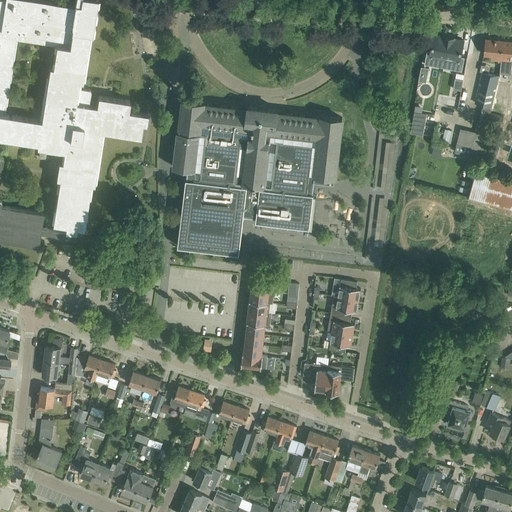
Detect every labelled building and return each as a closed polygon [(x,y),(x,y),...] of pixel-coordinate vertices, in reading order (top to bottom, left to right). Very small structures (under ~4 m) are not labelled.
[(0,239),(38,245),(40,231),(74,236),(74,231),(76,232),(77,226),(83,227),(90,183),(94,183),(102,130),(140,136),(142,122),(146,123),(147,113),(128,110),(129,100),(98,95),(96,111),(88,109),(90,91),(90,90),(90,89),(89,89),(89,88),(88,88),(78,86),(79,80),(82,81),(90,34),(92,35),(97,0),(75,0),(74,6),(34,0),(5,0),(0,35),(0,239)] [(443,67),(449,37),(444,36),(434,35),(431,51),(427,50),(424,64),(434,66),(435,57),(444,59),(443,67)] [(454,38),(449,37),(443,67),(445,59),(454,61),(452,69),(462,71),(464,57),(460,56),(463,40),(454,38)] [(501,70),(502,70),(503,66),(504,61),(503,60),(503,58),(506,58),(506,52),(508,53),(509,41),(485,39),(484,55),(490,56),(490,60),(497,61),(497,62),(501,63),(501,70)] [(503,66),(502,70),(511,71),(511,67),(511,41),(509,41),(508,53),(506,52),(506,58),(503,58),(503,60),(504,61),(503,66)] [(420,71),(418,81),(426,82),(428,72),(420,71)] [(460,128),(454,153),(479,159),(485,134),(484,134),(486,122),(487,123),(489,114),(490,113),(491,106),(499,75),(482,72),(475,103),(483,104),(479,121),(477,120),(475,132),(460,128)] [(455,78),(453,88),(461,90),(463,79),(455,78)] [(334,177),(335,177),(342,117),(321,115),(321,117),(281,112),(281,109),(244,105),(183,95),(183,99),(180,123),(178,123),(178,130),(177,130),(172,167),(189,168),(188,177),(186,177),(178,245),(239,252),(244,213),(257,214),(256,219),(312,226),(315,194),(313,194),(314,179),(334,182),(334,177)] [(414,111),(411,132),(422,134),(426,114),(414,111)] [(489,114),(487,123),(501,126),(503,117),(503,116),(490,113),(489,114)] [(445,129),(442,140),(449,142),(451,130),(445,129)] [(485,134),(479,159),(490,161),(494,148),(489,147),(491,140),(494,130),(488,129),(486,134),(485,134)] [(389,190),(395,142),(386,141),(383,168),(376,167),(373,188),(389,190)] [(511,179),(476,169),(468,198),(511,210),(511,179)] [(385,245),(387,197),(378,197),(376,245),(385,245)] [(274,291),(275,280),(252,277),(252,278),(253,278),(251,288),(274,291)] [(341,279),(340,285),(339,286),(340,286),(338,296),(358,299),(360,289),(361,289),(361,288),(356,288),(357,281),(341,278),(341,279)] [(273,302),(274,291),(251,288),(250,299),(273,302)] [(358,299),(338,296),(334,295),(332,306),(331,312),(351,316),(352,310),(357,311),(357,310),(356,310),(358,299)] [(273,303),(273,302),(250,299),(248,310),(269,312),(270,302),(273,303)] [(272,312),(269,312),(248,310),(247,321),(248,321),(265,324),(270,324),(272,312)] [(355,323),(350,322),(351,316),(331,312),(329,319),(328,330),(332,331),(352,334),(354,324),(355,324),(355,323)] [(264,334),(265,324),(248,321),(246,332),(264,334)] [(0,327),(0,350),(4,352),(10,336),(7,335),(9,330),(0,327)] [(350,344),(352,334),(332,331),(331,341),(330,341),(330,342),(329,348),(345,351),(346,344),(351,345),(351,344),(350,344)] [(263,344),(264,334),(246,332),(245,342),(263,344)] [(205,338),(204,348),(211,349),(212,339),(205,338)] [(262,354),(263,344),(245,342),(244,352),(262,354)] [(450,344),(448,352),(456,354),(458,346),(450,344)] [(70,357),(60,356),(61,347),(46,345),(44,360),(60,362),(69,363),(76,364),(77,358),(78,348),(72,347),(70,357)] [(262,354),(244,352),(243,352),(241,365),(242,365),(242,364),(261,366),(260,367),(261,367),(266,367),(267,355),(263,355),(263,354),(262,354)] [(78,363),(74,376),(79,378),(80,375),(87,377),(95,380),(97,375),(98,372),(102,359),(89,354),(87,360),(85,359),(83,365),(78,363)] [(0,358),(0,366),(9,368),(10,360),(0,358)] [(116,363),(102,359),(98,372),(97,375),(98,372),(113,377),(116,370),(114,369),(116,363)] [(58,376),(60,362),(44,360),(42,374),(58,376)] [(327,390),(330,364),(328,364),(318,363),(305,362),(303,374),(316,376),(315,389),(316,388),(318,388),(318,390),(324,391),(324,389),(325,389),(325,390),(327,390)] [(355,367),(341,365),(330,364),(327,390),(339,391),(340,378),(353,380),(355,367)] [(129,383),(143,388),(147,374),(133,370),(129,383)] [(147,374),(143,388),(157,392),(161,379),(147,374)] [(60,383),(72,384),(74,384),(74,377),(60,376),(60,383)] [(446,378),(442,391),(449,394),(453,380),(446,378)] [(72,384),(56,382),(55,388),(41,386),(40,393),(37,393),(36,409),(47,410),(48,404),(53,404),(54,394),(63,395),(62,403),(70,404),(72,384)] [(114,405),(120,407),(128,385),(121,383),(114,405)] [(174,390),(172,397),(174,398),(172,403),(186,408),(188,403),(187,403),(192,389),(178,385),(177,390),(174,390)] [(105,396),(114,398),(116,391),(107,388),(105,396)] [(186,408),(184,413),(195,417),(198,406),(203,408),(206,400),(203,399),(205,394),(192,389),(187,403),(188,403),(186,408)] [(500,395),(487,389),(481,403),(494,409),(500,395)] [(153,412),(158,414),(165,395),(159,393),(153,412)] [(450,414),(447,423),(465,428),(469,418),(472,419),(474,411),(459,406),(460,403),(446,399),(443,409),(445,410),(444,413),(450,414)] [(216,412),(232,418),(236,405),(223,400),(221,406),(219,405),(216,412)] [(138,401),(136,407),(135,411),(140,413),(143,403),(138,401)] [(236,405),(232,418),(248,423),(250,416),(248,415),(250,409),(236,405)] [(84,423),(86,418),(88,411),(79,408),(77,413),(73,411),(70,418),(84,423)] [(209,411),(206,421),(207,421),(211,422),(214,413),(209,411)] [(99,426),(102,417),(90,412),(86,421),(99,426)] [(492,412),(490,415),(486,424),(492,427),(490,432),(504,437),(510,424),(503,421),(504,417),(492,412)] [(274,441),(281,420),(268,415),(266,421),(263,420),(261,428),(276,433),(274,441)] [(281,420),(274,441),(284,444),(286,436),(292,438),(295,431),(292,430),(294,425),(281,420)] [(202,436),(212,439),(217,425),(211,422),(207,421),(206,421),(203,430),(204,431),(202,436)] [(40,442),(43,444),(50,446),(52,428),(42,427),(40,442)] [(94,428),(91,434),(102,438),(104,432),(94,428)] [(235,455),(242,458),(251,433),(244,430),(235,455)] [(306,439),(305,443),(312,445),(310,453),(308,457),(308,461),(308,463),(313,465),(316,462),(319,456),(321,448),(326,435),(310,430),(306,439)] [(246,451),(252,453),(259,433),(254,431),(246,451)] [(137,432),(135,439),(146,443),(149,436),(137,432)] [(195,455),(201,436),(191,433),(185,452),(195,455)] [(326,435),(321,448),(337,453),(339,446),(337,445),(339,440),(326,435)] [(137,450),(144,453),(147,445),(141,443),(137,450)] [(50,446),(43,444),(40,452),(39,451),(38,453),(39,453),(38,456),(56,464),(62,451),(50,446)] [(348,458),(362,463),(367,448),(365,448),(364,448),(352,444),(348,458)] [(81,474),(92,478),(99,463),(87,458),(89,453),(86,451),(87,448),(80,445),(73,463),(80,466),(80,465),(84,466),(81,474)] [(367,448),(362,463),(359,471),(367,474),(370,465),(376,467),(380,454),(368,450),(369,449),(367,448)] [(167,451),(161,449),(158,457),(164,459),(167,451)] [(122,469),(125,463),(129,452),(124,450),(120,461),(118,461),(117,464),(113,462),(111,468),(99,463),(92,478),(105,483),(108,476),(111,477),(111,478),(111,479),(112,478),(118,480),(122,469)] [(214,466),(224,468),(227,454),(221,453),(220,459),(216,459),(214,466)] [(290,471),(284,491),(288,492),(294,473),(302,476),(308,461),(308,457),(296,453),(290,471)] [(323,483),(332,486),(341,460),(331,456),(324,477),(325,477),(323,483)] [(339,470),(335,480),(341,482),(344,472),(348,462),(342,460),(339,470)] [(195,472),(192,478),(194,479),(194,480),(203,484),(206,486),(207,485),(214,489),(222,471),(214,468),(212,471),(210,469),(200,465),(198,470),(197,473),(195,472)] [(281,490),(284,491),(290,471),(277,466),(270,486),(281,490)] [(416,481),(433,487),(436,480),(439,481),(442,473),(422,466),(416,481)] [(122,490),(134,495),(143,474),(143,473),(131,468),(122,490)] [(122,483),(127,471),(122,469),(118,480),(122,482),(122,483)] [(143,474),(134,495),(148,501),(156,479),(143,474)] [(439,493),(453,497),(457,484),(449,482),(447,490),(441,488),(439,493)] [(496,504),(500,489),(486,485),(485,491),(478,489),(477,492),(470,490),(465,506),(472,508),(475,499),(482,501),(482,500),(496,504)] [(204,510),(209,497),(202,494),(190,488),(184,501),(197,506),(204,510)] [(412,488),(407,501),(422,507),(426,493),(412,488)] [(215,495),(239,505),(241,499),(218,489),(215,495)] [(511,500),(511,492),(500,489),(496,504),(510,508),(511,500)] [(298,503),(289,500),(291,494),(288,492),(284,491),(281,490),(276,501),(282,503),(279,511),(295,511),(297,508),(298,503)] [(347,510),(351,511),(355,511),(360,497),(352,494),(347,510)] [(236,511),(239,505),(215,495),(212,501),(236,511)] [(438,511),(459,511),(463,501),(453,498),(450,510),(451,510),(450,511),(444,511),(439,510),(438,511)] [(194,511),(197,506),(184,501),(179,511),(194,511)] [(419,511),(422,507),(407,501),(403,511),(419,511)] [(266,511),(268,508),(255,502),(251,511),(240,506),(237,511),(266,511)] [(324,511),(330,511),(332,508),(317,503),(316,506),(314,511),(321,511),(322,511),(324,511)]
